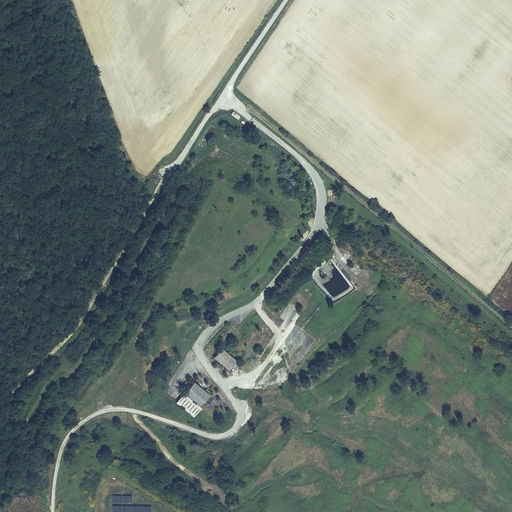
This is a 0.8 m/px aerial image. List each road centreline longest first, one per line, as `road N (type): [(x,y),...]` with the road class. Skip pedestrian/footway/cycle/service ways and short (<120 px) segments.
road 1 (track): [(243,111),(511,325)]
road 2 (track): [(0,439),(22,384),(79,329),(171,166)]
